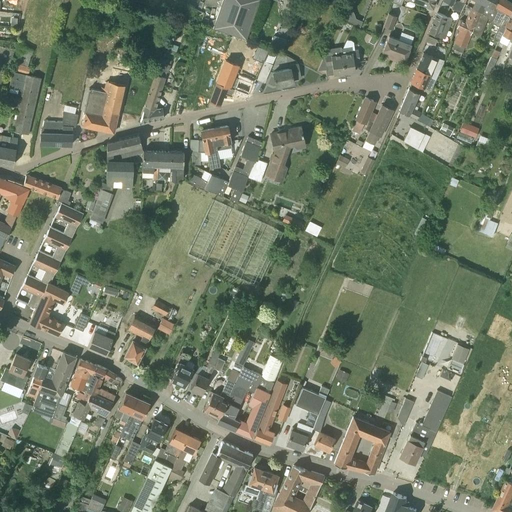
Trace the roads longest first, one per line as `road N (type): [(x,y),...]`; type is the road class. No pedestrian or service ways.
road 1 (residential): [(0,170),(313,88),(407,79)]
road 2 (residential): [(469,511),(214,428)]
road 3 (residential): [(214,428),(107,362),(0,313)]
